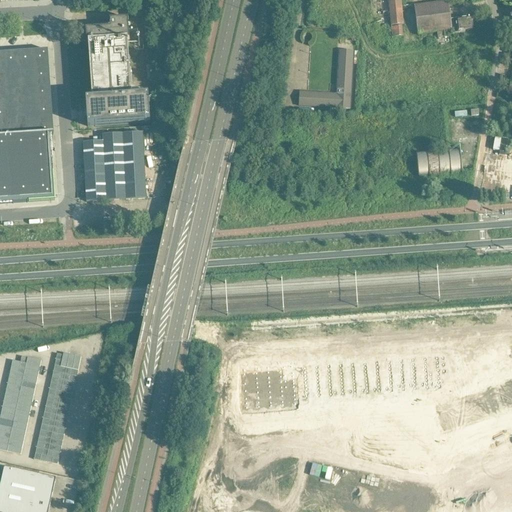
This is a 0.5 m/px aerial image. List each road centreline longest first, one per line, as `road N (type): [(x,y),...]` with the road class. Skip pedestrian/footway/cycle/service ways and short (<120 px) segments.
road 1 (tertiary): [(234,0),(118,511)]
road 2 (tertiary): [(137,511),(253,0)]
road 3 (residential): [(194,511),(235,351),(511,328)]
road 4 (unclassified): [(0,216),(59,211),(71,199),(57,13)]
